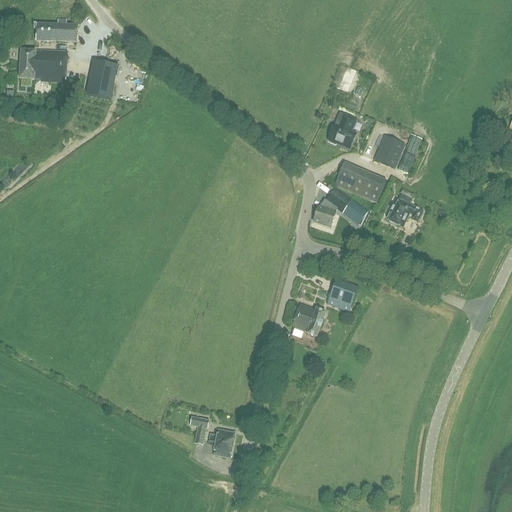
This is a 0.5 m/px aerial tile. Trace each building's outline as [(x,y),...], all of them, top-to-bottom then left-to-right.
[(77,43),(78,26),(66,25),(66,20),(58,20),(58,25),(37,24),(36,41),(77,43)] [(35,40),(35,34),(32,34),(33,27),(27,27),(26,40),(35,40)] [(65,84),(67,53),(20,50),(18,81),(65,84)] [(117,67),(94,62),(87,95),(110,100),(117,67)] [(362,89),(352,103),(367,113),(376,99),(362,89)] [(276,120),(285,128),(292,120),(283,112),(276,120)] [(337,144),(351,150),(357,134),(352,132),(357,120),(345,115),(342,123),(343,124),(341,127),(335,125),(329,140),(331,141),(330,143),(337,146),(337,144)] [(511,139),(505,136),(501,148),(511,152),(511,139)] [(385,137),(375,160),(395,169),(406,145),(385,137)] [(316,168),(324,173),(329,166),(321,161),(316,168)] [(334,186),(377,205),(387,181),(344,163),(334,186)] [(328,202),(344,213),(353,201),(336,190),(328,202)] [(389,222),(402,228),(408,216),(412,218),(411,219),(417,222),(422,212),(399,201),(396,207),(393,206),(389,213),(392,215),(389,222)] [(319,209),(314,223),(330,228),(335,214),(319,209)] [(353,219),(362,223),(365,216),(356,212),(353,219)] [(349,313),(358,288),(336,280),(327,305),(349,313)] [(316,311),(301,306),(293,327),(308,332),(308,334),(317,338),(320,329),(321,329),(324,322),(323,322),(326,313),(316,309),(316,311)] [(197,429),(206,431),(208,431),(210,421),(192,418),(190,427),(197,429)] [(206,431),(197,429),(194,445),(203,447),(206,431)] [(210,435),(208,442),(232,447),(235,435),(219,432),(218,437),(216,437),(216,436),(210,435)] [(232,447),(208,442),(208,446),(213,447),(212,449),(216,449),(214,456),(230,459),(232,447)]
